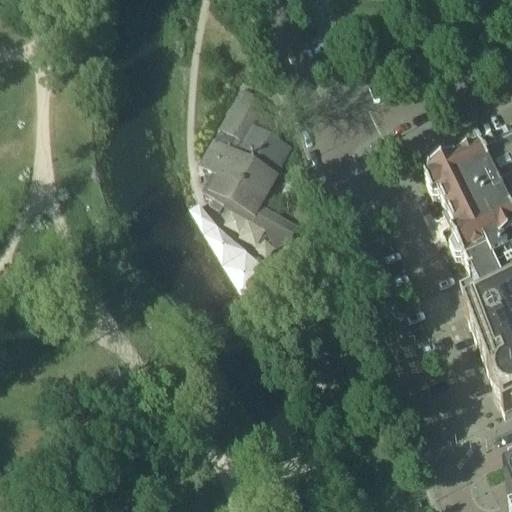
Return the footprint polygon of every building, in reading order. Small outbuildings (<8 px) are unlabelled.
[(262,196),(278,167),(287,150),(271,141),(275,135),(267,116),(260,113),(262,109),(251,102),(253,99),(241,93),(239,96),(241,97),(240,100),(234,109),(213,147),(212,146),(200,168),(215,176),(204,197),(225,208),(224,211),(265,233),(275,251),(286,245),(294,230),(261,214),(270,199),(262,196)] [(511,142),(499,149),(492,146),(485,150),(483,157),(480,158),(508,215),(511,222),(511,142)] [(511,222),(508,215),(480,158),(476,160),(470,156),(460,161),(459,168),(448,173),(445,172),(437,176),(436,179),(429,183),(431,188),(427,193),(432,203),(439,204),(456,240),(451,243),(454,249),(450,255),(455,265),(462,266),(469,281),(458,286),(469,315),(511,295),(511,222)] [(228,275),(239,295),(258,284),(247,264),(228,275)] [(511,421),(511,295),(469,315),(463,318),(506,425),(511,421)]
